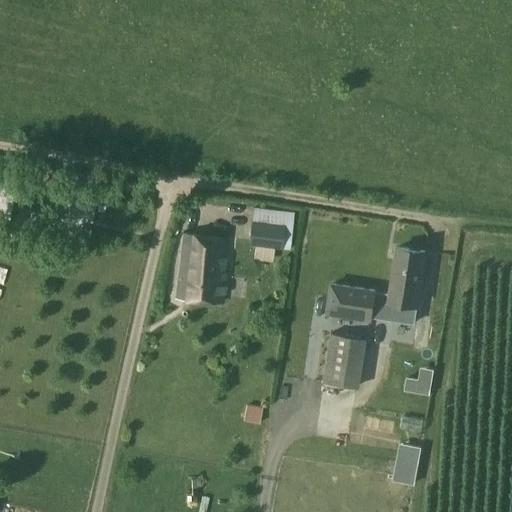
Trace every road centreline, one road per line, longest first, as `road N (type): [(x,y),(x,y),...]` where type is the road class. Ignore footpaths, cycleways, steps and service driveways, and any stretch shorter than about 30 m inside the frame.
road 1 (unclassified): [(98,511),(171,179)]
road 2 (track): [(171,179),(462,222)]
road 3 (track): [(171,179),(0,151)]
